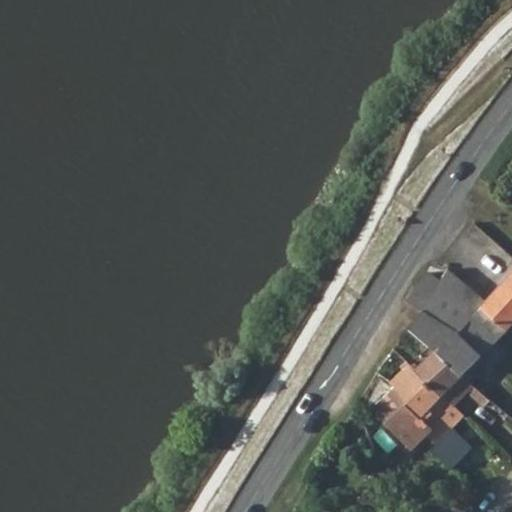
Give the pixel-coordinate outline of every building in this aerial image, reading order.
[(450,267),(442,280),(428,273),(410,300),(425,313),(410,329),(429,346),(436,353),(462,377),(472,368),(488,383),(492,374),(489,369),(497,360),(491,355),(496,349),(493,344),(509,328),(510,329),(511,327),(511,272),(487,300),(450,267)] [(429,346),(410,364),(416,370),(436,353),(429,346)] [(462,377),(436,353),(416,370),(456,409),(469,395),(473,399),(479,393),(462,377)] [(397,388),(416,370),(410,364),(391,381),(397,388)] [(460,413),(456,409),(416,370),(397,388),(440,430),(443,433),(460,413)] [(430,439),(440,430),(397,388),(373,409),(418,452),(430,439)] [(479,393),(473,399),(487,412),(492,406),(479,393)] [(448,437),(466,418),(460,413),(443,433),(448,437)] [(434,443),(443,433),(440,430),(430,439),(434,443)] [(434,443),(439,447),(448,437),(443,433),(434,443)] [(457,511),(459,511),(478,511),(488,501),(474,490),(457,511)]
